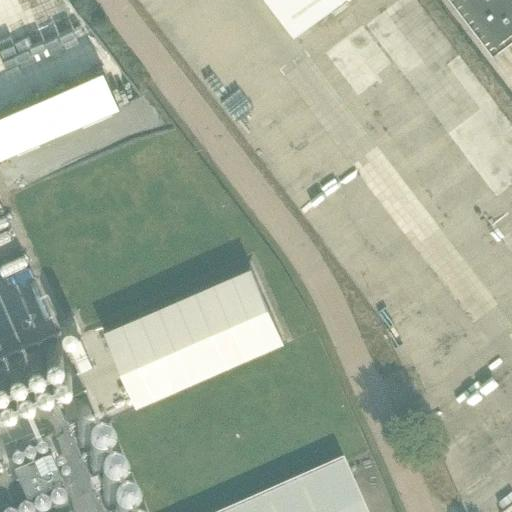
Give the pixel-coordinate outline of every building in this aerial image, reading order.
[(269,0),(292,29),(330,0),(269,0)] [(511,0),(458,0),(490,42),(511,24),(511,0)] [(249,263),(102,327),(135,401),(282,337),(249,263)] [(74,418),(94,409),(57,329),(0,354),(0,402),(17,395),(20,402),(39,412),(40,414),(49,418),(52,417),(49,424),(53,435),(57,437),(79,427),(74,418)] [(50,465),(14,482),(26,511),(63,496),(50,465)] [(362,511),(343,469),(245,511),(362,511)]
